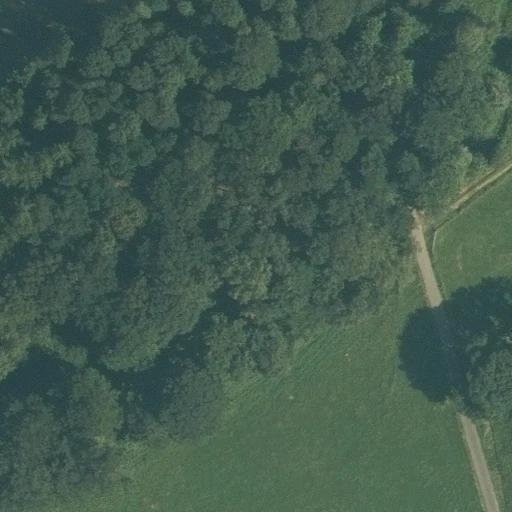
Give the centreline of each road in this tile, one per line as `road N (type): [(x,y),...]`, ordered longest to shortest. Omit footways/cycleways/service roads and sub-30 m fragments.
road 1 (track): [(42,511),(266,357),(321,303),(511,162)]
road 2 (unclassified): [(330,0),(393,140),(497,511)]
